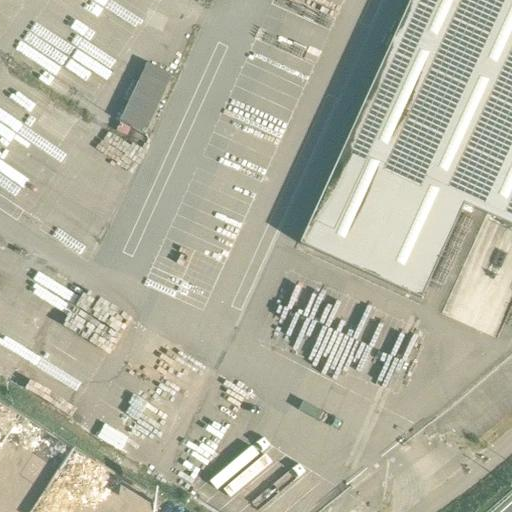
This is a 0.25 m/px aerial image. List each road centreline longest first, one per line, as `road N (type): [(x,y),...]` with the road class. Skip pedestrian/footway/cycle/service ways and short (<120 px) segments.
road 1 (unclassified): [(511,404),(385,511)]
road 2 (unknown): [(0,217),(114,282)]
